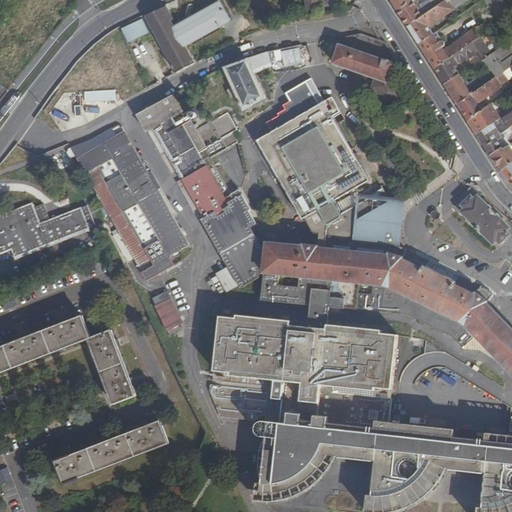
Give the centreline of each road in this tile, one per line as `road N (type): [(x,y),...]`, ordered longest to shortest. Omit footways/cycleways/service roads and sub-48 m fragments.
road 1 (residential): [(0,322),(113,282),(164,388),(159,406),(19,460),(31,511)]
road 2 (tertiary): [(375,0),(511,204)]
road 3 (unclassified): [(0,142),(93,25),(147,0)]
